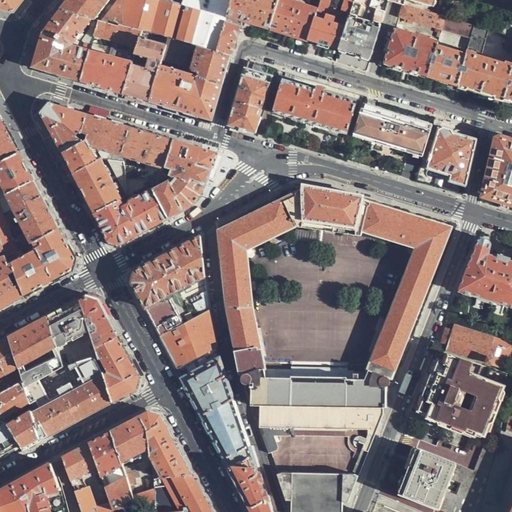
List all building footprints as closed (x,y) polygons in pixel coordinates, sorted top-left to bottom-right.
[(19,0),(0,0),(0,7),(10,11),(19,0)] [(94,17),(96,17),(109,0),(69,0),(62,9),(94,17)] [(162,34),(170,37),(217,50),(226,22),(228,13),(231,0),(215,0),(212,13),(162,0),(118,0),(103,19),(144,29),(162,34)] [(231,0),(228,13),(251,21),(254,21),(271,27),(278,0),(231,0)] [(295,0),(278,0),(271,27),(291,33),(309,38),(318,7),(295,0)] [(354,0),(319,0),(318,7),(309,38),(319,42),(325,43),(341,48),(354,0)] [(354,0),(341,48),(354,52),(371,58),(387,0),(354,0)] [(447,16),(402,3),(398,15),(444,30),(447,16)] [(66,76),(83,81),(100,24),(94,23),(88,45),(82,43),(80,45),(67,40),(68,39),(73,38),(75,38),(94,17),(62,9),(53,22),(43,34),(35,66),(66,76)] [(444,30),(471,38),(475,24),(447,16),(444,30)] [(104,87),(125,93),(134,63),(137,52),(142,37),(144,29),(103,19),(102,19),(100,24),(83,81),(104,87)] [(217,50),(232,55),(235,46),(239,32),(241,26),(226,22),(217,50)] [(471,38),(468,51),(478,54),(479,52),(484,53),(490,29),(475,24),(471,38)] [(404,68),(428,75),(437,44),(438,41),(395,27),(386,62),(404,68)] [(160,70),(162,63),(170,37),(162,34),(160,42),(142,37),(137,52),(151,56),(148,67),(134,63),(125,93),(138,97),(152,101),(160,70)] [(170,37),(162,63),(192,72),(191,75),(224,84),(228,70),(232,55),(217,50),(170,37)] [(444,80),(459,85),(467,54),(437,44),(428,75),(444,80)] [(494,96),(504,99),(511,69),(511,61),(507,60),(507,62),(478,54),(468,51),(467,54),(459,85),(494,96)] [(267,73),(269,66),(249,60),(229,124),(243,129),(256,133),(262,117),(256,115),(258,107),(261,108),(272,75),(267,73)] [(190,79),(160,70),(152,101),(177,109),(213,120),(218,102),(224,84),(191,75),(190,79)] [(284,78),(274,110),(308,121),(346,133),(357,101),(324,90),(324,89),(318,87),(318,88),(284,78)] [(276,95),(271,93),(265,108),(271,110),(276,95)] [(53,136),(63,153),(91,139),(88,114),(62,106),(50,102),(48,104),(41,113),(53,136)] [(434,126),(364,103),(354,135),(389,146),(410,152),(416,154),(424,156),(429,139),(434,126)] [(122,161),(122,155),(130,126),(106,119),(88,114),(91,139),(101,159),(102,161),(109,161),(122,161)] [(0,162),(21,153),(12,137),(4,121),(0,122),(0,162)] [(166,169),(174,140),(154,134),(130,126),(122,155),(166,169)] [(450,181),(467,186),(478,140),(453,132),(451,130),(443,127),(438,128),(434,141),(429,139),(424,156),(424,159),(430,161),(428,167),(452,175),(450,181)] [(481,197),(501,203),(500,206),(505,208),(510,209),(510,206),(511,206),(511,136),(502,133),(495,136),(481,197)] [(65,158),(74,174),(101,159),(91,139),(63,153),(65,158)] [(159,170),(148,179),(151,184),(152,186),(167,178),(169,169),(173,170),(171,178),(174,179),(155,190),(170,219),(188,209),(192,206),(197,201),(203,193),(205,188),(208,182),(217,153),(174,140),(166,169),(165,172),(163,171),(159,170)] [(0,185),(0,198),(7,195),(36,181),(30,169),(21,153),(0,162),(0,177),(3,184),(0,185)] [(95,214),(121,200),(122,199),(102,161),(101,159),(74,174),(84,193),(95,214)] [(127,197),(125,178),(123,164),(122,161),(109,161),(127,197)] [(125,178),(148,179),(159,170),(123,164),(125,178)] [(151,184),(148,179),(125,178),(127,197),(151,184)] [(32,244),(62,229),(49,206),(36,181),(7,195),(32,244)] [(350,449),(354,452),(353,457),(357,460),(353,471),(361,472),(384,413),(384,407),(388,407),(388,393),(388,385),(391,385),(453,227),(364,198),(365,195),(333,190),(303,184),(303,188),(220,228),(228,306),(241,373),(244,383),(247,383),(250,383),(252,382),(253,386),(252,406),(260,406),(260,427),(269,452),(272,452),(275,450),(277,449),(279,448),(278,445),(277,443),(282,442),(280,435),(349,437),(348,443),(348,446),(349,448),(350,449)] [(155,190),(154,189),(130,202),(131,203),(125,206),(121,200),(95,214),(109,240),(122,245),(143,234),(170,219),(155,190)] [(0,239),(6,256),(18,250),(0,203),(0,239)] [(18,250),(6,256),(25,296),(40,289),(63,276),(73,271),(76,258),(70,245),(62,229),(32,244),(18,250)] [(133,283),(161,336),(185,324),(171,297),(206,278),(201,236),(158,259),(136,270),(133,283)] [(511,306),(511,261),(510,262),(511,260),(505,258),(499,256),(498,258),(489,255),(492,245),(489,241),(483,239),(478,241),(459,291),(511,306)] [(25,296),(6,256),(0,258),(0,310),(4,308),(25,296)] [(87,296),(82,299),(98,348),(119,336),(108,315),(100,300),(87,296)] [(49,317),(66,366),(70,363),(98,348),(82,299),(65,308),(49,317)] [(202,309),(204,314),(210,311),(209,305),(202,309)] [(185,324),(161,336),(172,357),(183,378),(220,360),(210,311),(204,314),(185,324)] [(41,380),(66,366),(49,317),(44,320),(17,334),(12,337),(25,381),(27,387),(41,380)] [(505,369),(511,352),(511,341),(496,337),(496,336),(456,323),(454,329),(449,327),(446,327),(441,342),(449,344),(447,350),(505,369)] [(119,336),(98,348),(115,401),(139,388),(141,377),(131,359),(119,336)] [(25,381),(12,337),(8,339),(0,343),(0,362),(13,386),(25,381)] [(51,399),(41,380),(27,387),(31,401),(34,409),(44,440),(89,415),(115,401),(98,348),(70,363),(74,370),(79,368),(86,381),(76,387),(73,382),(60,389),(62,394),(51,399)] [(419,393),(412,411),(476,436),(478,433),(486,435),(491,423),(495,422),(496,420),(496,418),(495,415),(497,407),(499,405),(502,403),(503,401),(502,396),(506,385),(508,372),(436,350),(427,372),(430,376),(428,384),(425,390),(419,393)] [(193,398),(203,415),(234,400),(220,360),(183,378),(193,398)] [(0,393),(13,386),(0,362),(0,393)] [(34,445),(44,440),(34,409),(22,417),(18,408),(31,401),(27,387),(25,381),(13,386),(0,393),(0,408),(25,450),(34,445)] [(218,444),(231,467),(253,457),(234,400),(203,415),(218,444)] [(511,434),(511,406),(507,405),(502,430),(511,434)] [(25,450),(0,408),(0,463),(5,461),(25,450)] [(162,478),(192,474),(175,442),(161,414),(150,411),(145,413),(140,416),(147,430),(149,449),(149,455),(162,478)] [(147,430),(140,416),(126,424),(113,431),(123,463),(149,449),(147,430)] [(500,508),(511,463),(511,434),(502,430),(498,448),(486,503),(500,508)] [(113,510),(115,510),(125,509),(123,504),(136,500),(134,495),(132,490),(127,476),(123,463),(113,431),(91,443),(99,467),(110,502),(113,510)] [(66,467),(82,511),(115,511),(115,510),(113,510),(110,502),(97,505),(90,485),(88,486),(84,475),(99,467),(91,443),(73,453),(63,458),(66,467)] [(400,494),(444,511),(484,511),(486,503),(498,448),(485,443),(474,470),(418,449),(414,459),(400,494)] [(270,511),(253,457),(231,467),(249,501),(254,511),(270,511)] [(66,511),(54,472),(52,464),(24,479),(0,491),(0,511),(66,511)] [(343,511),(345,502),(350,502),(361,472),(353,471),(283,472),(279,473),(278,474),(287,499),(292,500),(291,511),(343,511)] [(127,476),(132,490),(137,489),(138,485),(137,481),(140,479),(138,473),(127,476)] [(167,511),(169,511),(191,510),(191,511),(212,511),(206,500),(192,474),(162,478),(154,479),(155,488),(156,502),(156,511),(167,511)] [(134,495),(136,500),(149,504),(156,502),(155,488),(134,495)]
